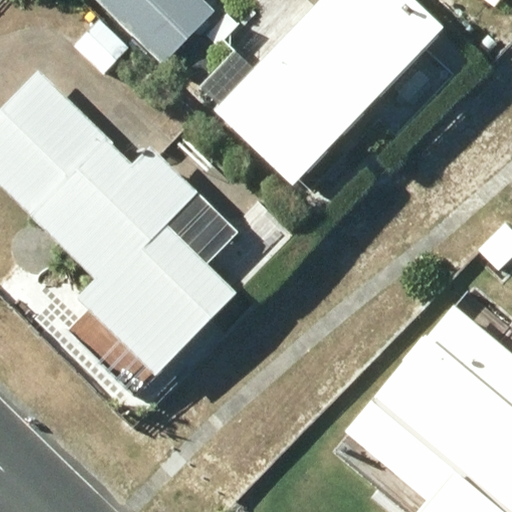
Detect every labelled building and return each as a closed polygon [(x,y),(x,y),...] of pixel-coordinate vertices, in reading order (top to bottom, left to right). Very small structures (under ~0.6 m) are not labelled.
[(103,0),(162,58),(214,6),(208,0),(103,0)] [(422,0),(310,0),(215,102),(293,176),(442,18),(422,0)] [(0,180),(93,272),(75,290),(155,367),(236,284),(164,213),(195,181),(146,133),(129,151),(35,60),(0,96),(0,180)] [(374,391),(511,507),(511,349),(452,299),(374,391)] [(456,511),(432,490),(411,511),(456,511)]
